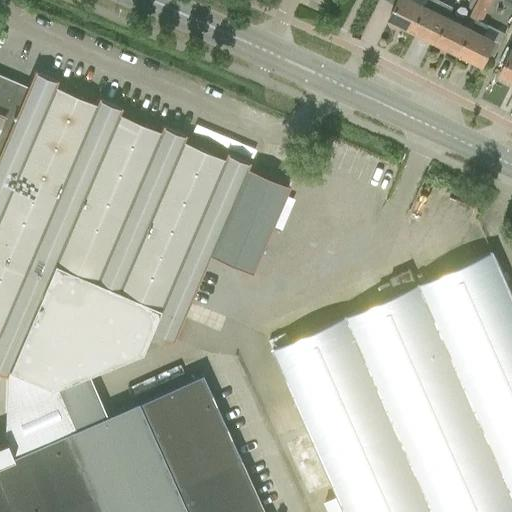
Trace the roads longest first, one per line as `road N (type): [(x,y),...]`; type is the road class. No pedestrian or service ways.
road 1 (secondary): [(511,168),(266,51)]
road 2 (secondary): [(266,51),(148,0)]
